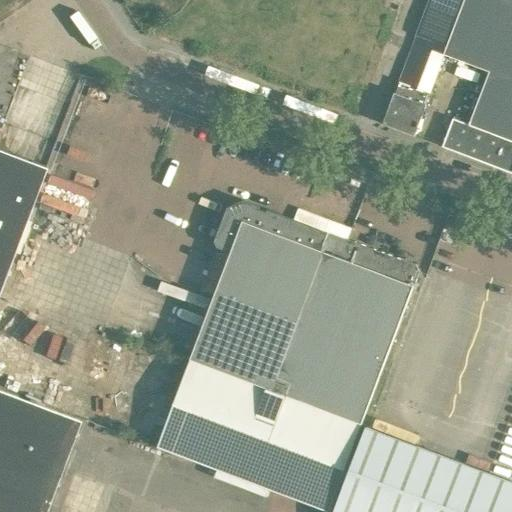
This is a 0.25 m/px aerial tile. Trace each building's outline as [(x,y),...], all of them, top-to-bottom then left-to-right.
[(382,124),(414,136),(416,133),(426,105),(425,104),(430,90),(443,54),(448,41),(463,0),(429,0),(418,31),(413,44),(400,79),(395,93),(394,93),(384,120),(383,122),(382,124)] [(511,0),(463,0),(448,41),(443,54),(489,71),(469,125),(453,119),(444,144),(443,146),(511,172),(511,0)] [(0,511),(44,511),(79,421),(0,391),(0,287),(45,169),(0,151),(0,511)] [(230,253),(190,360),(157,446),(329,511),(419,272),(416,265),(347,240),(242,200),(226,207),(213,241),(216,248),(230,253)] [(482,240),(487,227),(449,212),(444,225),(482,240)] [(511,511),(511,473),(366,418),(329,511),(511,511)]
